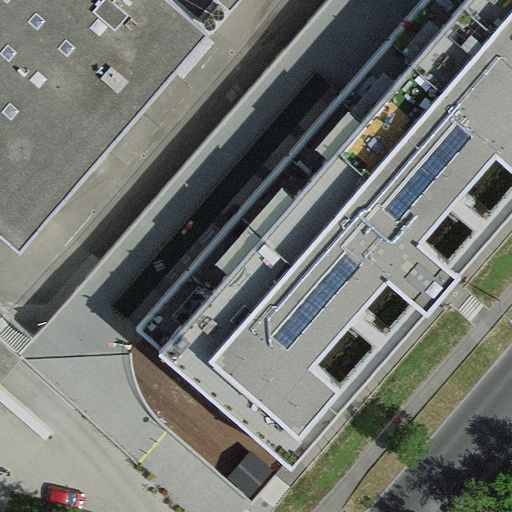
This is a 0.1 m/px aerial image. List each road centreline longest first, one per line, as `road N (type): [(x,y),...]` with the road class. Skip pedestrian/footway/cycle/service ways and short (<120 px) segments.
road 1 (primary): [(511,375),(394,511)]
road 2 (primary): [(428,511),(511,416)]
